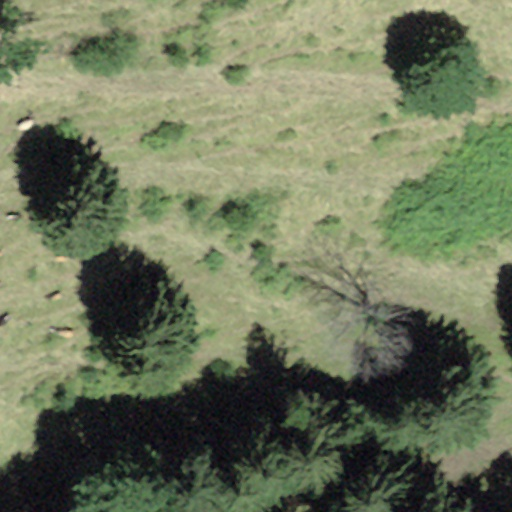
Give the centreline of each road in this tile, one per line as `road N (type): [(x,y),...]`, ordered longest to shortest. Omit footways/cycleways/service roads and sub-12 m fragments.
road 1 (track): [(0,75),(471,84),(511,93)]
road 2 (track): [(511,390),(219,511)]
